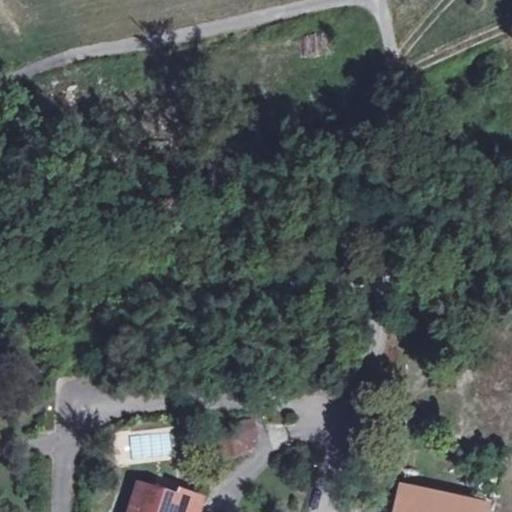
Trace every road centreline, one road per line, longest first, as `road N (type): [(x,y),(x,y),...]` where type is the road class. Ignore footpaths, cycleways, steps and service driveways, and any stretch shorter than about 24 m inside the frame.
road 1 (residential): [(348,421),(382,280),(394,150),(382,0)]
road 2 (residential): [(54,511),(57,445),(81,409),(164,397),(348,421)]
